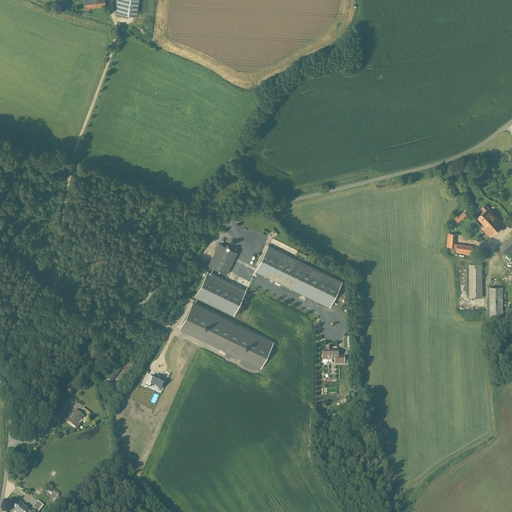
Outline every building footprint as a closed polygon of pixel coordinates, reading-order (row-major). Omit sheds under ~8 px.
[(138,0),(117,0),(116,12),(137,15),(138,0)] [(503,226),(488,209),(477,219),(485,228),(482,230),(490,238),(503,226)] [(465,212),(458,218),(461,221),(468,215),(465,212)] [(511,237),(500,248),(507,255),(511,250),(511,237)] [(219,244),(209,265),(226,274),(237,253),(219,244)] [(472,247),(457,245),(456,253),(471,255),(472,247)] [(342,282),(268,246),(255,272),(329,308),(342,282)] [(511,275),(500,262),(490,271),(503,284),(511,275)] [(481,265),(469,265),(469,297),(481,297),(481,265)] [(208,273),(196,297),(234,316),(246,291),(208,273)] [(503,288),(489,287),(489,318),(502,318),(503,288)] [(193,303),(179,329),(260,369),(273,342),(193,303)] [(331,350),(331,347),(326,348),(326,350),(322,350),(322,358),(327,357),(327,359),(327,360),(335,360),(335,364),(338,364),(338,357),(338,350),(331,350)] [(117,366),(107,379),(111,382),(121,369),(117,366)] [(151,384),(154,378),(149,376),(145,385),(150,387),(151,384)] [(165,381),(155,376),(154,378),(151,384),(161,389),(165,381)] [(91,414),(83,408),(79,413),(79,414),(83,417),(87,420),(91,414)] [(76,411),(67,422),(76,429),(79,425),(77,424),(83,417),(79,414),(79,413),(76,411)] [(38,501),(32,510),(35,511),(39,511),(44,506),(38,501)] [(30,511),(31,511),(19,502),(12,511),(11,511),(30,511)]
